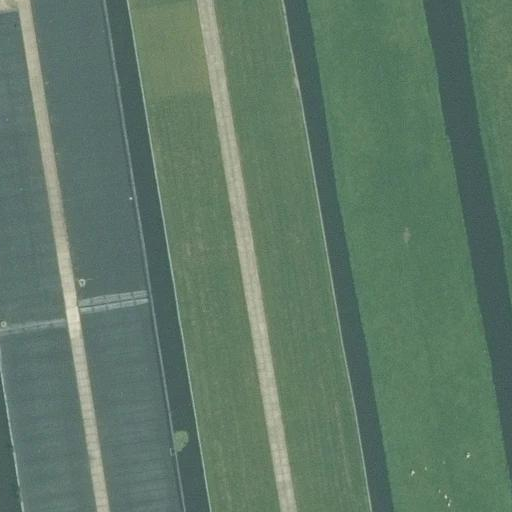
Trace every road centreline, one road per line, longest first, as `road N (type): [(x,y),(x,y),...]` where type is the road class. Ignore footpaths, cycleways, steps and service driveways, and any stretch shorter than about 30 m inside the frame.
road 1 (track): [(283,511),(199,0)]
road 2 (track): [(107,511),(28,0)]
